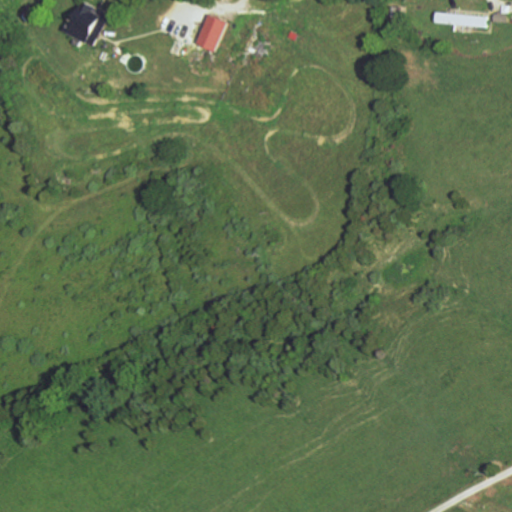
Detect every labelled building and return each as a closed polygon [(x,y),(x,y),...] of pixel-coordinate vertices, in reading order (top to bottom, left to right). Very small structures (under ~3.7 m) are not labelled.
[(98,45),(103,35),(115,14),(103,7),(90,0),(88,0),(76,23),(72,21),(67,29),(81,36),(77,42),(82,45),(86,38),(98,45)] [(491,26),(492,15),(441,10),(440,21),(491,26)] [(218,49),(233,21),(216,12),(202,41),(218,49)] [(499,20),(500,12),(511,13),(511,21),(499,20)] [(298,39),(301,31),(294,29),(291,36),(298,39)]
